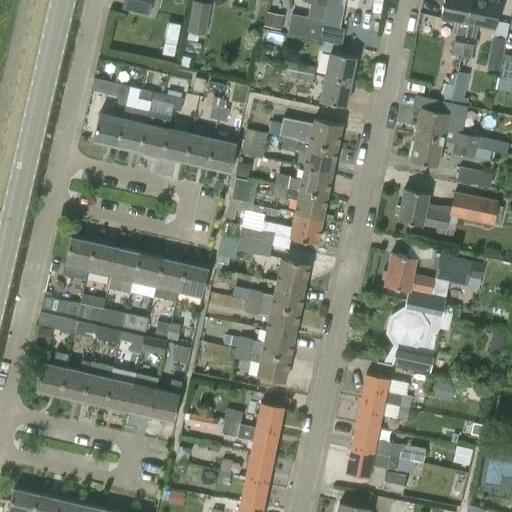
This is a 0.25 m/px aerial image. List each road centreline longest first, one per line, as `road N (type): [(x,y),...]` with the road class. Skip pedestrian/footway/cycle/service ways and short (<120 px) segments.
road 1 (residential): [(298,511),(404,0)]
road 2 (residential): [(59,158),(188,191),(179,230),(47,205)]
road 3 (residential): [(0,454),(123,479),(131,440),(1,409)]
road 4 (secondary): [(0,279),(63,0)]
road 5 (residential): [(1,409),(47,205)]
road 6 (residential): [(59,158),(99,0)]
